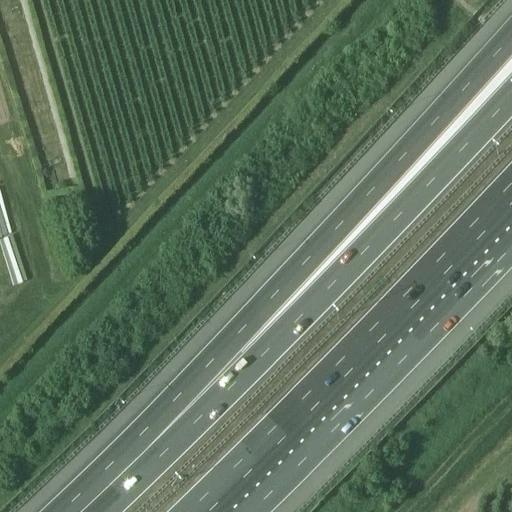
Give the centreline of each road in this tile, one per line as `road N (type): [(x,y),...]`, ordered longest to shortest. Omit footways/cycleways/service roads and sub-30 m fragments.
road 1 (motorway): [(511,35),(140,456)]
road 2 (motorway): [(511,95),(140,456)]
road 3 (motorway): [(207,511),(511,201)]
